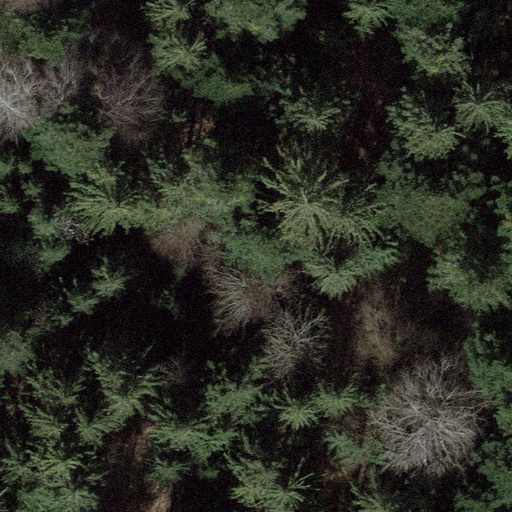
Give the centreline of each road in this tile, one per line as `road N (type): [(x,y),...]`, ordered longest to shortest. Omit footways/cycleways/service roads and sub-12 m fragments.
road 1 (track): [(54,511),(265,367),(511,245)]
road 2 (track): [(0,127),(90,0)]
